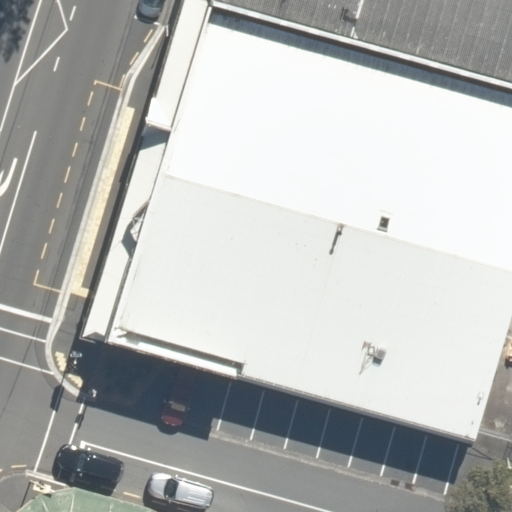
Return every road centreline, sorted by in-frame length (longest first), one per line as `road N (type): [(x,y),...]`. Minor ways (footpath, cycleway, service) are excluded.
road 1 (residential): [(0,416),(333,511)]
road 2 (secondary): [(0,189),(62,0)]
